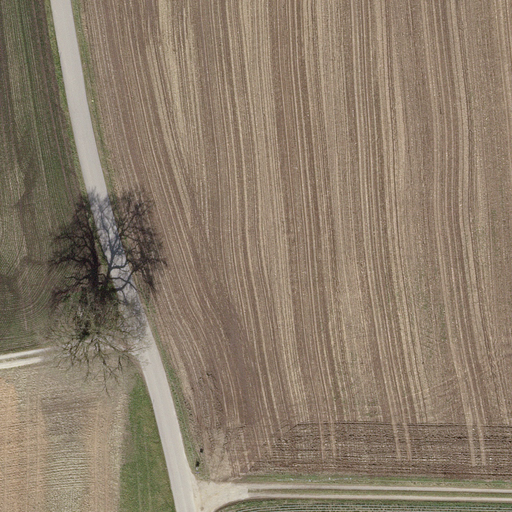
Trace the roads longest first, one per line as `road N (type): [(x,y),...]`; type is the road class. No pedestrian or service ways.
road 1 (residential): [(62,0),(74,144),(167,416),(188,511)]
road 2 (track): [(511,495),(249,490),(186,499)]
road 3 (track): [(141,333),(0,362)]
